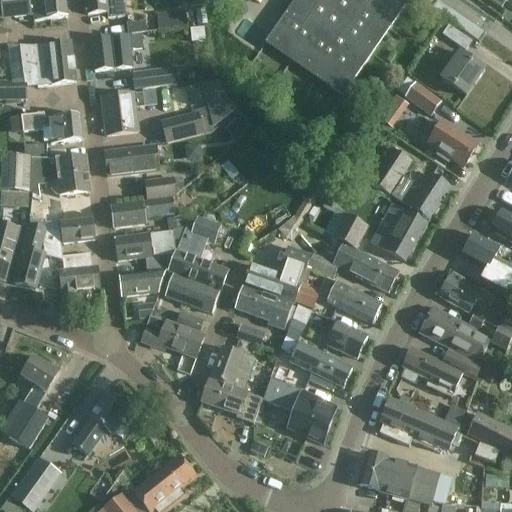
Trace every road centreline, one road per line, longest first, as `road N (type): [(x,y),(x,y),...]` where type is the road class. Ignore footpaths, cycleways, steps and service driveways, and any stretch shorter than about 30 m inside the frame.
road 1 (tertiary): [(329,511),(368,400),(430,267),(511,139)]
road 2 (residential): [(108,349),(114,330),(75,0)]
road 3 (residential): [(244,257),(182,420)]
road 4 (residential): [(314,511),(223,471),(182,420)]
